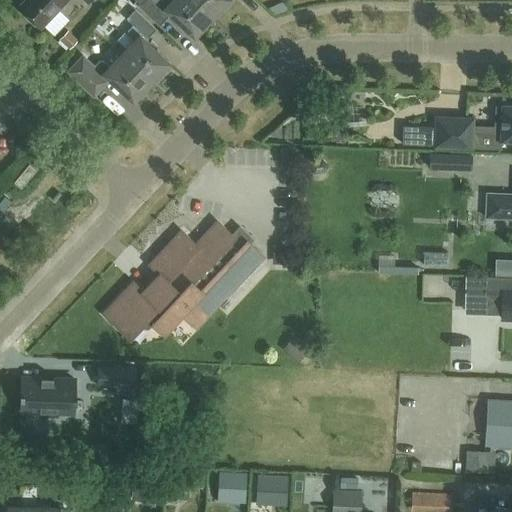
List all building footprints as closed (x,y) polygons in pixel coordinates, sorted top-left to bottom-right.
[(24,0),(18,7),(41,29),(68,0),(24,0)] [(135,0),(140,4),(139,5),(160,25),(169,16),(174,16),(194,36),(212,17),(194,0),(135,0)] [(194,0),(212,17),(228,0),(194,0)] [(122,54),(151,82),(169,63),(148,43),(148,38),(157,29),(135,9),(127,18),(133,25),(128,30),(128,35),(135,41),(122,54)] [(151,82),(122,54),(110,67),(104,61),(99,61),(94,66),(83,56),(69,71),(94,95),(107,81),(113,81),(133,100),(151,82)] [(435,116),(435,126),(403,125),(402,143),(434,145),(434,146),(436,147),(436,146),(502,149),(502,141),(511,141),(511,104),(502,104),(501,133),(473,132),(474,117),(435,116)] [(429,153),(428,168),(471,170),(471,154),(429,153)] [(37,169),(29,163),(13,181),(21,188),(37,169)] [(511,194),(487,193),(486,217),(511,218),(511,194)] [(196,327),(263,255),(247,240),(243,244),(219,222),(197,245),(183,231),(151,265),(160,274),(144,292),(135,283),(105,314),(130,338),(131,337),(129,335),(140,324),(144,328),(149,328),(154,324),(163,332),(181,313),(196,327)] [(511,289),(503,290),(501,319),(511,319),(511,289)] [(424,302),(425,320),(453,319),(453,302),(424,302)] [(99,365),(98,385),(134,387),(135,367),(99,365)] [(20,391),(20,396),(22,397),(21,411),(73,413),(75,379),(53,378),(41,377),(23,377),(22,391),(20,391)] [(485,445),(511,446),(511,400),(488,399),(485,445)] [(465,470),(486,471),(487,451),(466,450),(465,470)] [(184,484),(206,483),(206,469),(183,470),(184,484)] [(218,486),(246,488),(247,472),(219,471),(218,486)] [(256,489),(287,490),(288,475),(257,474),(256,489)] [(447,511),(450,511),(451,493),(412,491),(411,508),(413,508),(412,510),(447,511)] [(336,495),(337,509),(363,507),(362,493),(336,495)]
